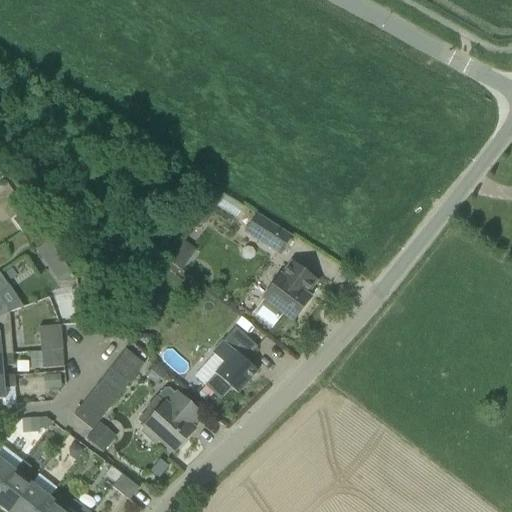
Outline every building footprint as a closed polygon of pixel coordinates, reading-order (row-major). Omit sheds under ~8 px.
[(224,196),(217,207),(237,220),(244,209),(224,196)] [(35,224),(26,212),(13,221),(21,233),(35,224)] [(290,238),(274,227),(256,216),(245,233),(263,244),(280,255),(290,238)] [(30,240),(40,233),(36,226),(25,233),(30,240)] [(38,252),(60,284),(71,276),(48,244),(38,252)] [(182,272),(196,253),(184,244),(170,263),(182,272)] [(314,281),(299,269),(290,263),(263,299),(293,322),(310,300),(304,295),(314,281)] [(0,274),(0,317),(9,314),(9,313),(11,312),(0,296),(0,295),(10,289),(0,274)] [(187,286),(194,293),(199,286),(192,280),(187,286)] [(0,356),(13,355),(11,343),(9,314),(0,317),(0,356)] [(63,351),(61,327),(40,329),(42,352),(63,351)] [(231,389),(237,395),(257,373),(245,362),(257,348),(235,329),(223,343),(223,342),(212,354),(224,364),(215,374),(216,375),(204,387),(205,388),(213,395),(220,401),(231,389)] [(125,350),(118,360),(136,375),(144,365),(125,350)] [(63,351),(42,352),(43,370),(64,368),(63,351)] [(0,378),(5,378),(4,368),(14,367),(13,355),(0,356),(0,378)] [(118,360),(110,369),(129,384),(136,375),(118,360)] [(145,378),(156,387),(166,375),(156,366),(145,378)] [(122,393),(129,384),(110,369),(103,379),(122,393)] [(44,391),(60,390),(58,375),(42,377),(44,391)] [(0,401),(5,401),(4,390),(16,389),(15,377),(5,378),(0,378),(0,401)] [(114,403),(122,393),(103,379),(95,388),(114,403)] [(88,398),(107,412),(114,403),(95,388),(88,398)] [(205,404),(213,395),(205,388),(197,397),(205,404)] [(155,447),(160,442),(174,454),(194,431),(192,429),(202,417),(176,393),(175,394),(170,389),(164,390),(146,409),(146,412),(137,422),(144,427),(142,429),(143,430),(140,434),(155,447)] [(99,422),(107,412),(88,398),(81,407),(99,422)] [(92,431),(99,422),(81,407),(73,417),(92,431)] [(22,435),(40,434),(39,419),(21,421),(22,435)] [(116,438),(100,424),(86,440),(102,454),(116,438)] [(73,443),(68,449),(69,458),(75,463),(84,452),(73,443)] [(0,491),(14,473),(0,461),(0,491)] [(0,508),(4,511),(11,511),(32,485),(24,478),(31,469),(23,462),(14,473),(0,491),(0,508)] [(114,485),(121,476),(111,468),(104,477),(114,485)] [(38,511),(49,498),(56,489),(39,476),(32,485),(11,511),(38,511)] [(139,489),(121,476),(114,485),(112,488),(129,502),(139,489)] [(65,511),(66,511),(49,498),(38,511),(65,511)] [(86,511),(74,501),(66,511),(65,511),(86,511)]
